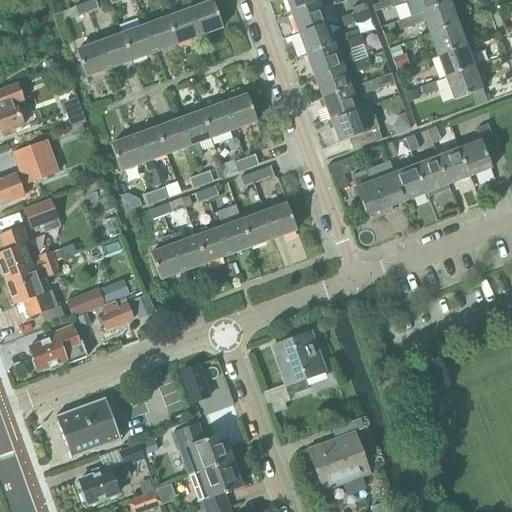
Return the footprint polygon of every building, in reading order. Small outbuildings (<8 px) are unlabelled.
[(85,4),(88,13),(98,10),(95,0),(85,4)] [(284,0),(289,12),(318,2),(317,0),(284,0)] [(329,0),(323,0),(318,2),(289,12),(297,34),(326,24),(336,20),(329,0)] [(391,0),(373,7),(375,12),(405,2),(410,17),(421,13),(450,3),(449,0),(391,0)] [(189,11),(199,37),(222,28),(212,2),(189,11)] [(450,3),(421,13),(424,22),(429,35),(458,25),(450,3)] [(78,17),(88,13),(85,4),(74,8),(78,17)] [(175,45),(199,37),(189,11),(166,19),(175,45)] [(410,17),(396,22),(399,30),(424,22),(421,13),(410,17)] [(153,53),(175,45),(166,19),(144,28),(153,53)] [(305,56),(334,46),(334,45),(326,24),(297,34),(305,56)] [(458,25),(429,35),(437,57),(466,47),(458,25)] [(131,62),(153,53),(144,28),(121,36),(131,62)] [(334,46),(305,56),(313,78),(354,63),(354,62),(349,50),(364,44),(360,35),(334,45),(334,46)] [(108,70),(131,62),(121,36),(99,44),(108,70)] [(86,79),(108,70),(99,44),(76,53),(86,79)] [(399,46),(389,49),(396,71),(409,66),(405,54),(402,55),(399,46)] [(466,47),(437,57),(445,78),(474,68),(481,65),(476,51),(469,54),(466,47)] [(313,78),(321,100),(350,89),(346,77),(371,68),(367,57),(354,62),(354,63),(342,68),(313,78)] [(427,61),(412,66),(416,75),(430,71),(427,61)] [(474,68),(445,78),(453,101),(482,90),(474,68)] [(350,89),(321,100),(329,122),(358,111),(353,99),(393,84),(390,75),(350,90),(350,89)] [(435,82),(420,88),(424,96),(438,90),(435,82)] [(0,139),(2,139),(3,134),(22,126),(14,105),(23,101),(17,84),(0,90),(0,139)] [(405,93),(408,102),(419,98),(416,89),(405,93)] [(246,96),(223,105),(233,131),(256,122),(246,96)] [(223,105),(200,113),(210,139),(233,131),(223,105)] [(359,149),(382,141),(378,129),(370,107),(358,111),(329,122),(337,144),(355,138),(359,149)] [(200,113),(178,121),(188,148),(192,158),(201,154),(198,144),(210,139),(200,113)] [(178,121),(155,130),(165,156),(188,148),(178,121)] [(72,138),(84,133),(80,124),(68,129),(72,138)] [(480,141),(458,149),(468,178),(491,169),(485,152),(496,148),(487,125),(475,129),(480,141)] [(436,127),(426,131),(431,145),(441,142),(436,127)] [(155,130),(133,138),(143,164),(147,174),(155,171),(151,161),(165,156),(155,130)] [(414,136),(404,139),(410,153),(419,150),(414,136)] [(133,138),(110,146),(120,173),(143,164),(133,138)] [(14,176),(0,180),(0,205),(12,201),(22,197),(18,186),(54,174),(42,141),(7,154),(14,176)] [(391,143),(382,147),(389,161),(398,157),(391,143)] [(458,149),(436,157),(447,186),(468,178),(458,149)] [(245,159),(249,169),(259,166),(255,155),(245,159)] [(436,157),(415,165),(426,194),(433,191),(435,196),(449,190),(447,186),(436,157)] [(350,158),(328,166),(337,191),(348,186),(344,175),(351,172),(353,165),(350,158)] [(237,173),(249,169),(245,159),(233,163),(237,173)] [(367,170),(350,176),(363,210),(366,216),(370,215),(371,220),(391,212),(389,207),(404,202),(393,173),(389,162),(367,170)] [(415,165),(393,173),(404,202),(426,194),(415,165)] [(253,174),(257,184),(274,178),(271,167),(253,174)] [(200,175),(199,176),(202,186),(203,185),(213,182),(210,172),(200,175)] [(243,189),(257,184),(253,174),(239,179),(243,189)] [(199,176),(177,183),(180,193),(192,190),(202,186),(199,176)] [(165,189),(154,192),(158,202),(168,198),(180,193),(177,183),(176,182),(164,186),(165,189)] [(205,191),(208,200),(218,197),(215,187),(205,191)] [(205,191),(195,194),(198,204),(208,200),(205,191)] [(154,192),(143,196),(147,205),(158,202),(154,192)] [(188,197),(182,199),(185,208),(191,206),(188,197)] [(169,203),(159,207),(163,217),(173,214),(169,203)] [(262,212),(272,239),(295,231),(285,204),(262,212)] [(159,207),(150,210),(154,221),(163,217),(159,207)] [(250,247),(272,239),(262,212),(240,220),(250,247)] [(227,256),(250,247),(240,220),(217,229),(227,256)] [(0,253),(0,271),(4,281),(55,262),(51,251),(38,256),(40,262),(30,265),(23,246),(29,244),(22,227),(0,235),(0,242),(4,252),(0,253)] [(205,264),(227,256),(217,229),(195,237),(205,264)] [(179,234),(170,237),(173,245),(183,272),(205,264),(195,237),(182,242),(179,234)] [(163,249),(149,254),(159,281),(183,272),(173,245),(170,237),(161,241),(163,249)] [(13,306),(23,303),(29,319),(58,309),(51,291),(41,295),(34,275),(43,271),(46,279),(59,274),(55,262),(4,281),(13,306)] [(116,300),(111,286),(99,290),(104,305),(116,300)] [(97,289),(66,302),(73,318),(103,306),(97,289)] [(115,302),(101,308),(102,311),(98,312),(106,331),(132,320),(125,302),(116,305),(115,302)] [(44,342),(28,348),(32,357),(31,361),(33,368),(36,370),(37,373),(65,362),(66,365),(86,357),(80,342),(77,343),(73,331),(56,337),(55,335),(43,340),(44,342)] [(284,386),(263,394),(271,416),(287,410),(285,404),(291,402),(289,397),(308,389),(305,382),(327,373),(310,332),(270,349),(284,386)] [(181,372),(192,404),(209,398),(198,366),(181,372)] [(70,460),(119,442),(103,399),(54,417),(70,460)] [(196,426),(170,435),(176,452),(178,451),(188,477),(189,476),(193,475),(199,472),(229,462),(220,435),(202,442),(196,426)] [(339,485),(368,474),(353,433),(306,450),(322,493),(340,486),(339,485)] [(158,451),(154,440),(140,445),(144,456),(158,451)] [(138,445),(119,452),(124,466),(143,459),(143,457),(138,445)] [(193,475),(189,476),(198,502),(195,503),(198,511),(226,511),(228,511),(222,494),(239,488),(229,462),(199,472),(193,475)] [(128,478),(124,468),(123,465),(108,471),(106,467),(104,468),(91,473),(93,476),(77,482),(87,506),(117,495),(113,484),(128,478)] [(155,491),(128,501),(132,511),(145,511),(161,506),(155,491)]
